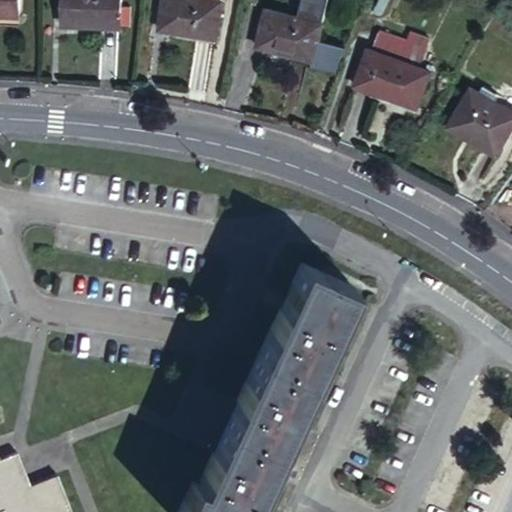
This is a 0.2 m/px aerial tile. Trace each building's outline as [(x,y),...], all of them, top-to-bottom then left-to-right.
[(0,0),(0,23),(20,25),(20,0),(0,0)] [(122,0),(65,0),(65,8),(122,12),(122,0)] [(218,23),(221,0),(166,0),(164,14),(218,23)] [(313,48),(326,15),(282,0),(270,0),(261,30),(313,48)] [(376,41),(357,78),(413,109),(434,73),(421,66),(437,39),(421,30),(415,39),(391,25),(381,44),(376,41)] [(462,88),(442,122),(492,152),(511,116),(490,104),(494,96),(474,85),(470,93),(462,88)] [(177,482),(164,511),(236,511),(239,507),(232,506),(325,277),(274,256),(181,484),(177,482)] [(0,495),(37,481),(25,450),(7,457),(0,440),(0,495)] [(84,511),(68,468),(37,481),(0,495),(0,511),(84,511)]
